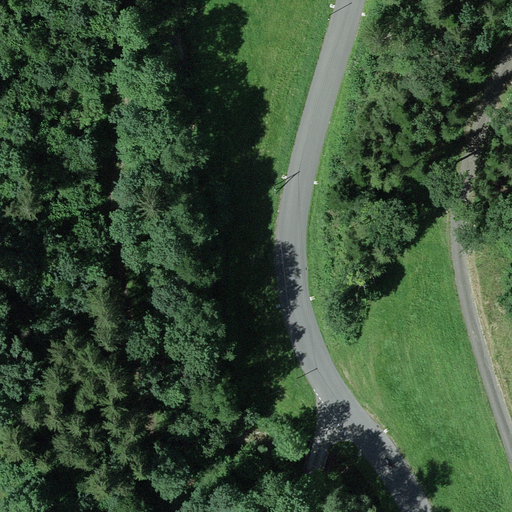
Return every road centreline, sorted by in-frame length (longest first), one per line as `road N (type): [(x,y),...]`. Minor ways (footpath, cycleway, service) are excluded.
road 1 (track): [(176,511),(134,396),(124,311),(123,0)]
road 2 (secondary): [(350,0),(293,205),(289,248),(302,330),(332,390)]
road 3 (unclassified): [(511,445),(467,319),(457,213),(487,99),(511,61)]
road 4 (secondary): [(332,390),(416,511)]
road 5 (unclassified): [(299,511),(332,390)]
